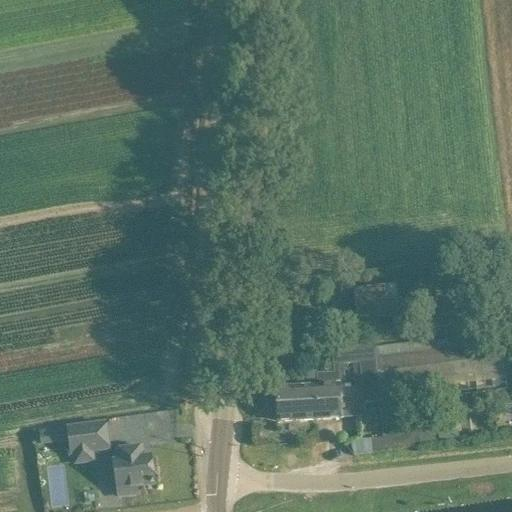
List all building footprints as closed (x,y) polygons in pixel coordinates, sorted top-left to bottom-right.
[(357,321),(399,316),(395,285),(354,289),(357,321)] [(296,388),(276,388),(277,422),(342,418),(360,417),(360,411),(358,387),(341,388),(339,364),(359,363),(360,368),(362,387),(364,403),(384,400),(383,394),(382,385),(504,369),(506,369),(503,349),(501,332),(375,348),(374,333),(331,338),(333,372),(315,373),(316,386),(296,388)] [(383,437),(370,438),(371,447),(372,452),(432,442),(434,442),(432,425),(427,426),(412,428),(412,433),(407,434),(404,412),(403,412),(394,414),(394,412),(394,409),(394,408),(380,410),(382,427),(383,437)] [(426,423),(424,410),(405,413),(407,426),(426,423)] [(106,423),(68,429),(71,455),(74,454),(75,464),(94,461),(92,452),(109,450),(106,423)] [(119,461),(113,462),(117,489),(118,489),(119,497),(137,494),(136,487),(155,484),(151,456),(143,458),(142,447),(118,450),(119,461)]
